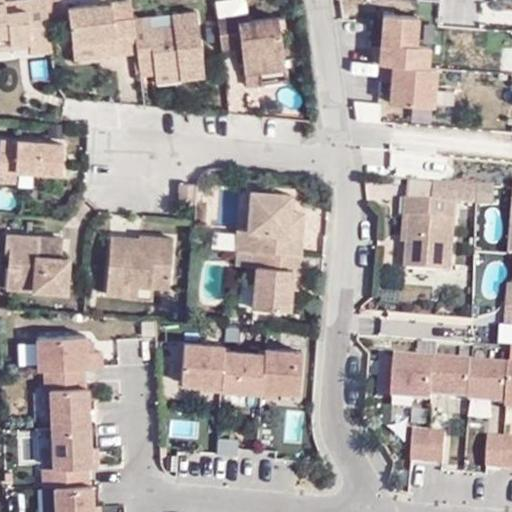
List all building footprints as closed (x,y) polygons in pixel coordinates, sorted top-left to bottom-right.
[(30,40),(31,51),(53,49),(46,0),(0,0),(0,35),(10,34),(12,43),(30,40)] [(246,0),(216,0),(218,7),(219,16),(248,12),(246,0)] [(140,49),(136,18),(136,17),(113,18),(111,1),(67,5),(73,45),(96,42),(98,53),(140,49)] [(156,23),(155,16),(136,17),(136,18),(140,49),(143,73),(162,71),(164,79),(207,74),(200,9),(174,11),(175,21),(156,23)] [(426,65),(428,44),(414,42),(416,14),(383,11),(380,45),(375,44),(373,60),(426,65)] [(277,14),(249,18),(248,12),(219,16),(223,46),(242,43),(246,71),(283,66),(277,14)] [(0,35),(0,44),(12,43),(10,34),(0,35)] [(73,45),(75,56),(98,53),(96,42),(73,45)] [(426,65),(373,60),(372,77),(384,78),(382,99),(425,103),(428,65),(426,65)] [(247,81),(285,76),(283,66),(246,71),(247,81)] [(1,138),(0,143),(0,179),(13,181),(14,168),(64,171),(66,144),(1,138)] [(184,178),(183,192),(194,193),(196,171),(183,171),(182,178),(184,178)] [(477,204),(478,185),(436,181),(434,198),(454,200),(454,202),(477,204)] [(495,204),(495,185),(478,185),(477,204),(495,204)] [(284,191),(246,188),(244,226),(255,229),(255,249),(293,252),(296,214),(282,212),(284,191)] [(434,198),(405,196),(404,211),(410,213),(409,239),(407,264),(451,267),(454,202),(454,200),(434,198)] [(409,239),(410,213),(404,211),(402,239),(409,239)] [(373,221),(363,221),(362,236),(372,236),(373,221)] [(244,226),(241,248),(250,249),(255,249),(255,229),(244,226)] [(3,253),(10,254),(9,267),(19,268),(18,287),(66,291),(68,262),(60,261),(61,239),(6,234),(3,253)] [(140,300),(141,286),(169,288),(173,236),(140,234),(139,237),(111,235),(107,294),(123,295),(122,298),(140,300)] [(290,290),(295,290),(297,253),(293,252),(255,249),(250,249),(249,267),(255,268),(252,306),(288,309),(290,290)] [(9,267),(7,286),(18,287),(19,268),(9,267)] [(498,346),(511,347),(511,325),(505,325),(499,325),(498,346)] [(33,336),(34,368),(43,368),(81,367),(98,366),(98,351),(83,352),(82,334),(33,336)] [(220,390),(223,350),(224,345),(184,342),(181,382),(204,384),(204,389),(220,390)] [(261,393),(264,353),(223,350),(220,390),(261,393)] [(264,353),(261,395),(277,396),(277,391),(298,393),(301,352),(264,350),(264,353)] [(432,402),(435,361),(396,358),(393,399),(432,402)] [(470,400),(473,364),(435,361),(432,397),(470,400)] [(470,402),(507,405),(510,367),(473,364),(470,400),(470,402)] [(81,367),(43,368),(44,388),(49,388),(50,426),(88,425),(87,386),(84,386),(81,367)] [(88,425),(50,426),(52,468),(53,485),(88,484),(87,466),(90,466),(88,425)] [(427,462),(429,432),(413,431),(411,461),(427,462)] [(427,462),(443,464),(445,434),(429,432),(427,462)] [(502,469),(504,439),(488,437),(486,467),(502,469)] [(511,469),(511,439),(504,439),(502,469),(511,469)] [(53,485),(52,468),(41,469),(41,486),(50,486),(53,485)] [(88,511),(88,484),(53,485),(50,486),(51,511),(88,511)]
